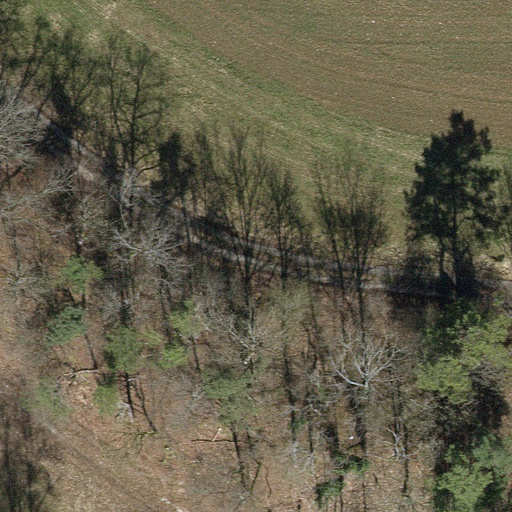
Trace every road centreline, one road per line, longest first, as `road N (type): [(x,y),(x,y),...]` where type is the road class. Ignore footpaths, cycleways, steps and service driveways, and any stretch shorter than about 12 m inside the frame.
road 1 (track): [(511,283),(441,284),(199,231),(0,80)]
road 2 (track): [(177,511),(0,381)]
